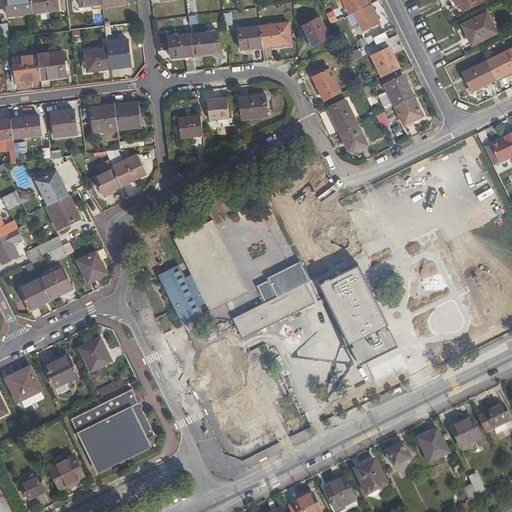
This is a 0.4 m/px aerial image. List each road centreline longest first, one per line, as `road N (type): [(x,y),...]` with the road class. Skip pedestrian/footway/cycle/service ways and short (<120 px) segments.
road 1 (residential): [(214,499),(511,352)]
road 2 (residential): [(119,302),(214,499)]
road 3 (residential): [(313,125),(336,170),(350,179),(457,130)]
road 4 (residential): [(155,83),(269,75),(289,84),(313,125)]
road 5 (unknown): [(151,359),(249,298),(250,234)]
road 6 (residential): [(168,194),(313,125)]
road 7 (residential): [(0,101),(155,83)]
road 8 (residential): [(393,0),(457,130)]
road 9 (residential): [(119,302),(128,271),(113,238),(117,221),(168,194)]
